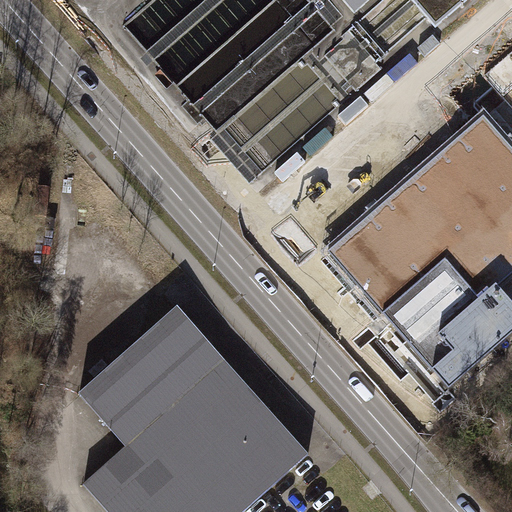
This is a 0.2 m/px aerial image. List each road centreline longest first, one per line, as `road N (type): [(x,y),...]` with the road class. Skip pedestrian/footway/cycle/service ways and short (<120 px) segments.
road 1 (secondary): [(2,0),(455,511)]
road 2 (unknown): [(505,0),(292,174)]
